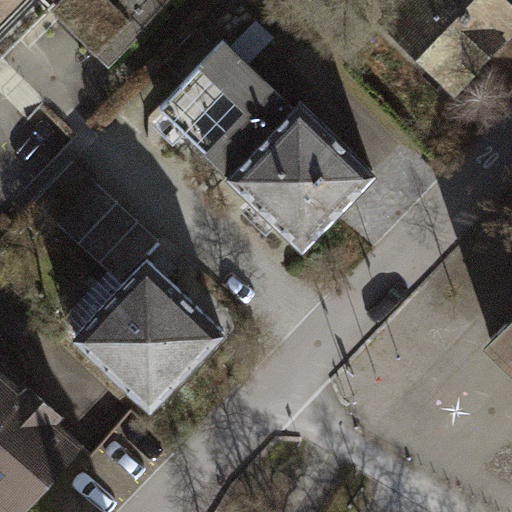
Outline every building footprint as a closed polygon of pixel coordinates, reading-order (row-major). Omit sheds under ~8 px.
[(76,0),(59,18),(110,69),(177,0),(76,0)] [(216,48),(160,106),(304,245),(375,171),(302,100),(295,107),(234,48),(261,19),(241,0),(227,0),(198,31),(216,48)] [(315,0),(290,0),(320,30),(333,18),(315,0)] [(511,28),(511,1),(510,0),(401,0),(382,20),(453,89),(511,28)] [(120,282),(161,240),(77,160),(36,202),(120,282)] [(150,258),(77,334),(151,405),(224,329),(150,258)] [(511,315),(491,337),(511,357),(511,315)] [(0,496),(4,496),(17,507),(77,439),(0,372),(0,496)]
